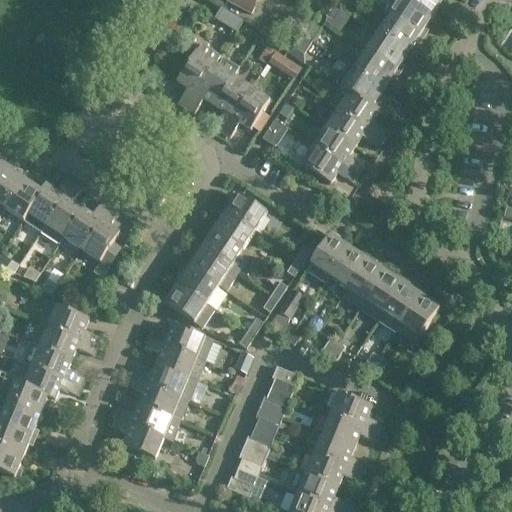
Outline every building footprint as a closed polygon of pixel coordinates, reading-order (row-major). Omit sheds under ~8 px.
[(251,15),(258,0),(227,0),(227,2),(251,15)] [(341,9),(347,0),(337,0),(334,5),(341,9)] [(420,36),(432,18),(405,0),(394,0),(385,13),(391,17),(420,36)] [(405,0),(432,18),(444,0),(405,0)] [(334,5),(326,18),(333,22),(341,9),(334,5)] [(221,9),(215,19),(237,33),(243,22),(221,9)] [(408,54),(420,36),(391,17),(379,34),(408,54)] [(321,30),(314,25),(306,38),(313,43),(321,30)] [(243,27),(238,34),(244,38),(250,37),(252,33),(243,27)] [(396,72),(408,54),(379,34),(367,53),(396,72)] [(297,51),(304,56),(313,43),(306,38),(297,51)] [(196,54),(177,84),(188,91),(178,106),(187,111),(215,67),(215,66),(220,58),(201,46),(196,54)] [(275,53),(269,63),(277,69),(284,59),(275,53)] [(361,61),(355,71),(384,90),(396,72),(367,53),(361,61)] [(214,108),(234,79),(239,70),(223,59),(217,68),(215,67),(187,111),(194,116),(204,101),(214,108)] [(349,95),(349,94),(372,108),(373,107),(384,90),(349,67),(342,77),(348,81),(342,90),(349,95)] [(214,129),(223,134),(251,90),(234,79),(214,108),(224,114),(214,129)] [(372,108),(349,94),(349,95),(342,90),(339,88),(328,106),(337,112),(381,141),(387,133),(372,123),(380,112),(373,107),(372,108)] [(240,125),(251,132),(270,103),(251,90),(223,134),(230,139),(240,125)] [(293,95),(288,103),(293,107),(298,99),(293,95)] [(337,112),(326,130),(355,149),(362,139),(376,149),(381,141),(337,112)] [(274,149),(287,130),(274,122),(262,140),(274,149)] [(326,130),(314,148),(358,177),(363,169),(348,159),(355,149),(326,130)] [(358,177),(314,148),(301,167),(330,186),(338,175),(352,185),(358,177)] [(23,181),(5,169),(0,176),(0,207),(4,210),(23,181)] [(41,192),(42,193),(23,223),(41,235),(75,184),(66,178),(57,193),(46,186),(41,192)] [(23,223),(42,193),(41,192),(23,181),(4,210),(23,223)] [(64,240),(83,211),(73,203),(82,189),(75,184),(41,235),(59,247),(64,240)] [(225,214),(255,234),(267,215),(237,196),(225,214)] [(93,217),(83,211),(64,240),(82,252),(111,208),(102,202),(93,217)] [(120,235),(109,227),(118,213),(111,208),(82,252),(109,270),(121,250),(113,245),(120,235)] [(213,233),(243,252),(255,234),(225,214),(213,233)] [(511,223),(503,221),(499,235),(511,239),(511,223)] [(213,233),(201,251),(230,271),(238,276),(250,257),(243,252),(213,233)] [(330,279),(350,250),(330,237),(306,273),(326,286),(330,279)] [(311,253),(304,248),(295,261),(302,266),(311,253)] [(368,262),(350,250),(330,279),(348,291),(368,262)] [(238,276),(230,271),(201,251),(189,269),(219,288),(227,293),(238,276)] [(286,274),(294,279),(302,266),(295,261),(286,274)] [(13,262),(8,271),(7,272),(15,275),(20,266),(13,262)] [(368,262),(348,291),(343,298),(361,310),(385,273),(368,262)] [(24,279),(36,283),(41,275),(31,269),(24,279)] [(177,287),(206,307),(219,288),(189,269),(177,287)] [(361,310),(379,322),(403,285),(385,273),(361,310)] [(42,290),(52,297),(59,287),(49,280),(42,290)] [(278,303),(287,289),(279,285),(271,298),(278,303)] [(403,285),(379,322),(397,334),(421,297),(403,285)] [(214,312),(206,307),(177,287),(165,306),(202,330),(214,312)] [(294,291),(279,313),(291,321),(305,299),(294,291)] [(421,297),(397,334),(415,346),(440,310),(421,297)] [(271,298),(262,311),(269,316),(278,303),(271,298)] [(84,333),(89,321),(48,304),(39,325),(97,348),(100,340),(84,333)] [(314,318),(308,327),(317,334),(323,324),(314,318)] [(263,325),(256,320),(247,333),(255,338),(263,325)] [(97,348),(39,325),(31,345),(72,361),(77,350),(93,357),(97,348)] [(287,343),(295,330),(288,325),(279,338),(287,343)] [(205,363),(213,342),(173,326),(168,338),(151,331),(148,340),(205,363)] [(294,348),(302,335),(295,330),(287,343),(294,348)] [(255,338),(247,333),(239,346),(246,351),(255,338)] [(205,363),(148,340),(144,349),(160,355),(156,366),(196,383),(205,363)] [(330,340),(321,353),(329,358),(337,344),(330,340)] [(336,362),(345,349),(337,344),(329,358),(336,362)] [(23,365),(31,368),(80,388),(84,379),(67,373),(72,361),(31,345),(23,365)] [(372,354),(363,368),(371,372),(379,359),(372,354)] [(246,376),(253,360),(243,356),(237,372),(246,376)] [(378,377),(387,364),(379,359),(371,372),(378,377)] [(196,383),(156,366),(151,378),(135,371),(131,380),(188,403),(196,383)] [(295,390),(299,378),(276,369),(272,380),(295,390)] [(23,387),(23,388),(48,398),(48,399),(55,402),(60,390),(76,397),(79,390),(31,370),(23,387)] [(48,398),(23,388),(23,387),(16,384),(15,385),(4,380),(0,390),(0,405),(6,408),(39,421),(48,399),(48,398)] [(180,423),(188,403),(131,380),(128,388),(144,395),(139,406),(180,423)] [(225,391),(226,383),(207,380),(206,389),(225,391)] [(339,394),(330,416),(379,436),(383,427),(367,420),(372,408),(339,394)] [(201,419),(206,409),(220,416),(224,408),(200,396),(191,415),(201,419)] [(259,409),(282,419),(287,408),(264,399),(259,409)] [(171,443),(180,423),(139,406),(135,418),(118,411),(115,420),(163,440),(171,443)] [(0,428),(30,441),(39,421),(6,408),(0,422),(0,428)] [(278,430),(282,419),(259,409),(255,420),(278,430)] [(330,416),(322,436),(354,449),(359,438),(376,444),(379,436),(330,416)] [(115,420),(111,428),(127,435),(122,447),(125,448),(121,456),(134,461),(137,454),(155,461),(163,440),(115,420)] [(30,441),(0,428),(0,451),(22,461),(30,441)] [(354,449),(322,436),(314,455),(362,476),(366,467),(350,460),(354,449)] [(247,438),(243,449),(266,459),(275,463),(279,454),(270,450),(270,448),(247,438)] [(261,470),(266,459),(243,449),(238,460),(261,470)] [(0,473),(14,479),(22,461),(0,451),(0,473)] [(314,455),(305,476),(338,489),(343,478),(359,484),(362,476),(314,455)] [(281,498),(289,481),(271,473),(263,490),(281,498)] [(305,476),(297,496),(336,511),(347,511),(350,507),(333,500),(338,489),(305,476)] [(231,478),(226,490),(249,500),(254,488),(231,478)] [(336,511),(297,496),(290,511),(336,511)]
